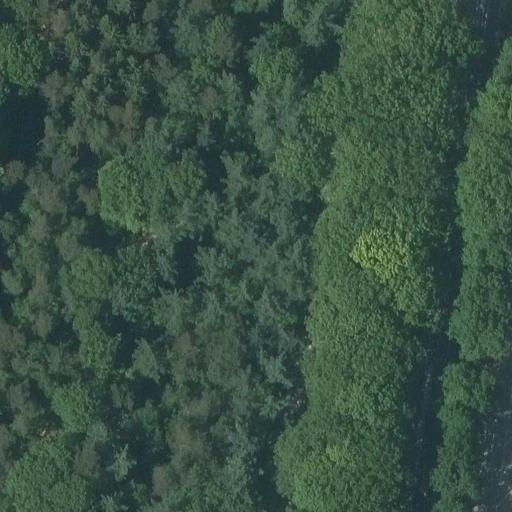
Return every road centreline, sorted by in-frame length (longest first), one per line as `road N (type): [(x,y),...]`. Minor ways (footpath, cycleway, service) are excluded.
road 1 (tertiary): [(274,511),(314,388),(368,0)]
road 2 (primary): [(408,511),(477,0)]
